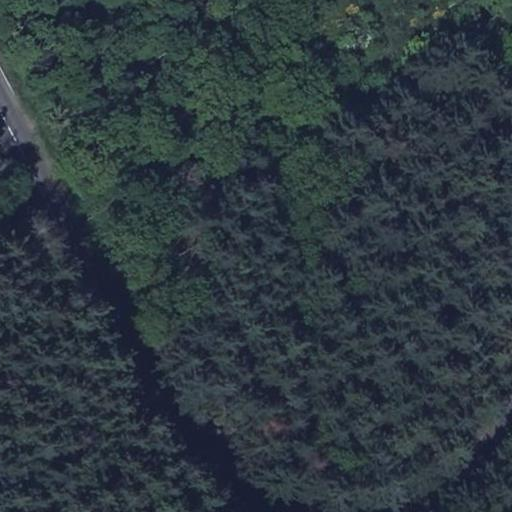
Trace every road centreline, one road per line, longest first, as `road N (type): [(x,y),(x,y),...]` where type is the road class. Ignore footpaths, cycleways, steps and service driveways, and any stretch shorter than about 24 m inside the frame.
road 1 (secondary): [(232,511),(204,493),(150,422),(0,105)]
road 2 (secondary): [(511,419),(464,483),(418,511)]
